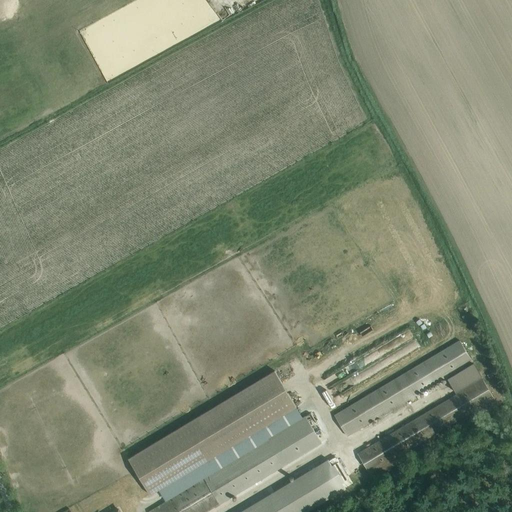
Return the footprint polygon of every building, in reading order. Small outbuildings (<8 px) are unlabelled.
[(459,340),(333,415),(347,437),(472,362),(459,340)] [(373,348),(357,360),(362,366),(378,354),(373,348)] [(473,363),(447,378),(456,392),(481,377),(473,363)] [(274,371),(128,459),(150,496),(158,490),(165,502),(148,511),(207,511),(283,467),(322,443),(305,416),(302,417),(274,371)] [(482,379),(357,454),(369,474),(494,399),(482,379)] [(240,511),(306,511),(346,489),(342,483),(344,481),(348,479),(335,456),(328,460),(291,481),(240,511)]
